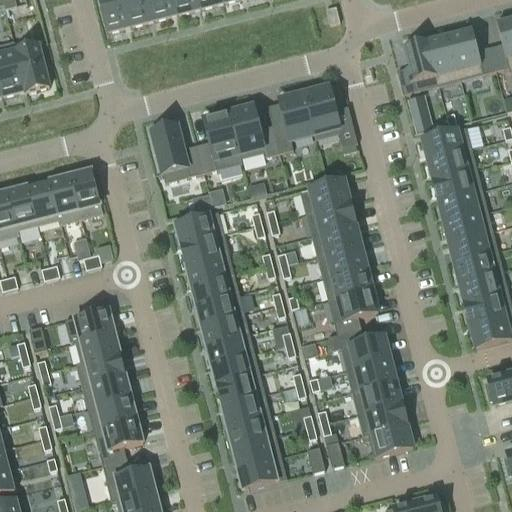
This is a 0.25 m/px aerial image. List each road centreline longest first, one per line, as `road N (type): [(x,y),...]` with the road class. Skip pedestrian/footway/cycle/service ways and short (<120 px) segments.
road 1 (residential): [(435,374),(422,358),(349,79),(349,49)]
road 2 (residential): [(111,113),(334,60),(349,49)]
road 3 (residential): [(126,276),(193,511)]
road 4 (residential): [(310,511),(450,475)]
road 5 (residential): [(99,135),(126,276)]
road 6 (residential): [(358,28),(485,0)]
road 7 (residential): [(0,308),(126,276)]
